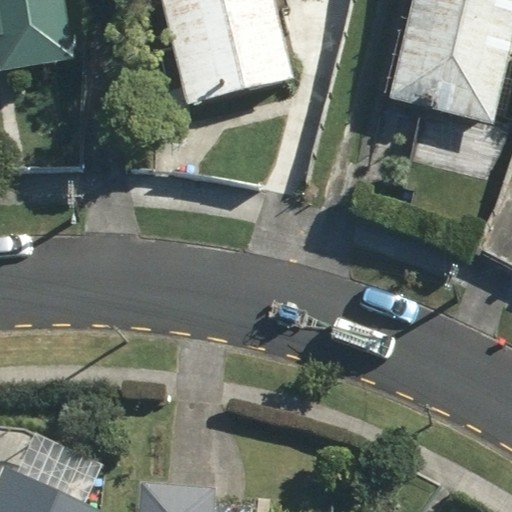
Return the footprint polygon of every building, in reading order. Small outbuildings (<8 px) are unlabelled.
[(63,0),(0,0),(0,70),(2,81),(75,68),(63,0)] [(272,0),(159,0),(189,115),(295,87),(272,0)] [(493,135),(511,54),(511,0),(416,0),(390,110),(493,135)] [(80,511),(6,479),(0,491),(0,511),(80,511)] [(215,511),(216,505),(140,500),(139,511),(215,511)]
